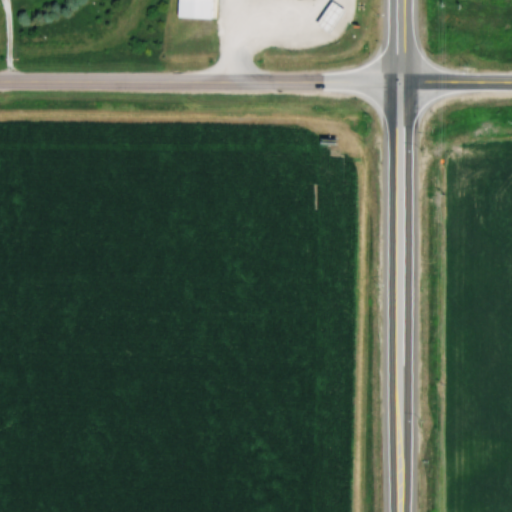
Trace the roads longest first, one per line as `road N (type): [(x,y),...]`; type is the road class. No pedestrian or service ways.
road 1 (secondary): [(403,0),(402,511)]
road 2 (tertiary): [(403,85),(0,83)]
